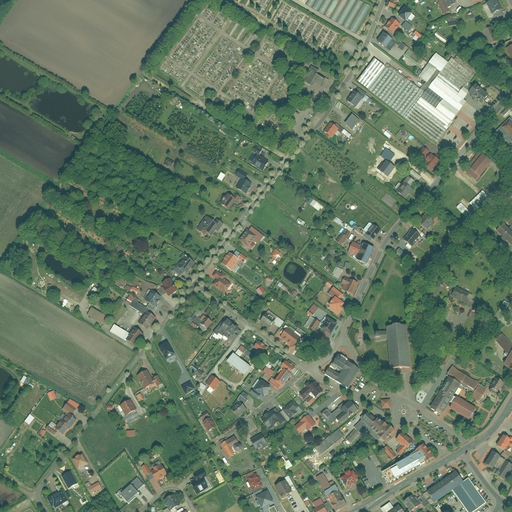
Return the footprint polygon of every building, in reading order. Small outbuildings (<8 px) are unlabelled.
[(310,0),(307,6),(312,8),(316,0),(310,0)] [(317,0),(312,9),(317,12),(323,0),(317,0)] [(325,0),(319,13),(324,16),(331,0),(325,0)] [(331,19),(339,0),(333,0),(326,17),(331,19)] [(341,0),(331,20),(336,23),(348,0),(341,0)] [(349,0),(337,24),(342,26),(356,0),(349,0)] [(343,27),(347,30),(362,3),(358,1),(343,27)] [(494,1),(486,4),(491,18),(499,15),(494,1)] [(363,4),(349,31),(356,34),(369,7),(363,4)] [(404,12),(399,17),(406,23),(410,18),(404,12)] [(392,21),(385,29),(392,35),(399,27),(392,21)] [(404,23),(401,28),(409,33),(412,27),(404,23)] [(490,30),(483,32),(488,46),(495,44),(490,30)] [(434,36),(445,44),(448,41),(437,32),(434,36)] [(411,33),(408,37),(417,44),(420,40),(411,33)] [(382,36),(376,44),(384,51),(390,42),(382,36)] [(379,56),(359,82),(395,110),(414,85),(412,84),(416,79),(374,46),(371,49),(379,56)] [(498,46),(492,49),(494,54),(501,51),(498,46)] [(404,56),(419,67),(423,61),(408,51),(404,56)] [(396,112),(436,144),(452,124),(450,122),(466,102),(462,99),(466,93),(460,88),(473,71),(455,57),(421,100),(412,92),(396,112)] [(321,86),(326,79),(316,72),(317,70),(312,66),(303,78),(310,82),(312,80),(321,86)] [(420,78),(426,82),(435,71),(429,67),(420,78)] [(478,85),(472,92),(486,105),(500,91),(494,86),(487,94),(478,85)] [(369,102),(354,90),(344,103),(352,109),(358,101),(365,107),(369,102)] [(352,116),(345,125),(353,132),(360,123),(352,116)] [(329,124),(322,133),(330,140),(336,134),(339,136),(342,132),(334,125),(333,127),(329,124)] [(387,131),(383,135),(389,140),(392,135),(387,131)] [(417,156),(411,151),(408,155),(413,160),(417,156)] [(425,162),(420,168),(427,173),(436,160),(424,151),(419,158),(425,162)] [(468,171),(477,178),(491,159),(482,152),(468,171)] [(171,167),(174,162),(167,157),(164,163),(171,167)] [(257,157),(252,165),(264,173),(269,164),(257,157)] [(387,178),(394,169),(387,163),(382,169),(380,167),(377,171),(387,178)] [(216,180),(221,183),(224,176),(220,174),(216,180)] [(251,186),(245,181),(239,189),(245,193),(251,186)] [(398,194),(405,199),(412,190),(404,185),(402,188),(399,185),(396,189),(399,192),(398,194)] [(477,214),(491,200),(482,191),(468,205),(477,214)] [(220,206),(228,211),(236,200),(228,195),(220,206)] [(313,201),(309,206),(317,212),(321,207),(313,201)] [(469,222),(473,217),(460,204),(455,209),(469,222)] [(433,220),(426,214),(420,221),(427,227),(433,220)] [(511,216),(499,229),(511,242),(511,216)] [(212,235),(218,226),(206,217),(195,232),(202,237),(206,231),(212,235)] [(360,229),(357,232),(364,237),(365,236),(368,238),(376,229),(370,224),(364,232),(360,229)] [(260,232),(253,226),(248,232),(246,230),(238,240),(251,249),(254,245),(250,242),(254,236),(259,240),(261,236),(259,234),(260,232)] [(402,241),(409,249),(421,237),(413,230),(402,241)] [(346,238),(342,235),(336,243),(339,246),(346,238)] [(365,265),(372,250),(363,246),(361,250),(352,246),(349,254),(358,258),(356,261),(365,265)] [(275,261),(280,255),(275,250),(269,257),(275,261)] [(229,255),(222,265),(231,271),(238,262),(229,255)] [(187,256),(177,269),(185,275),(194,262),(187,256)] [(337,269),(333,277),(338,279),(342,272),(337,269)] [(219,282),(216,285),(223,291),(229,285),(224,280),(227,276),(222,272),(220,274),(217,270),(212,275),(218,281),(219,282)] [(341,284),(344,286),(341,291),(349,295),(355,283),(345,278),(341,284)] [(174,291),(168,280),(161,284),(164,289),(160,291),(163,297),(174,291)] [(141,292),(126,285),(124,290),(139,297),(141,292)] [(255,291),(260,297),(266,293),(261,287),(255,291)] [(328,295),(334,300),(335,298),(338,301),(342,295),(334,288),(328,295)] [(469,296),(456,290),(452,298),(464,303),(464,305),(472,309),(475,304),(467,299),(469,296)] [(162,297),(159,292),(156,293),(159,298),(149,304),(153,311),(164,305),(160,298),(162,297)] [(57,298),(54,303),(71,313),(74,307),(57,298)] [(334,300),(327,309),(338,316),(346,306),(338,301),(335,298),(334,300)] [(154,314),(133,301),(128,307),(143,317),(138,325),(145,329),(154,314)] [(314,305),(309,311),(314,315),(319,309),(314,305)] [(92,309),(89,314),(103,323),(107,319),(92,309)] [(473,321),(475,316),(469,313),(467,319),(473,321)] [(195,315),(189,322),(199,330),(203,325),(207,329),(211,323),(204,317),(201,321),(195,315)] [(265,315),(259,323),(268,330),(272,324),(277,328),(282,321),(274,315),(271,319),(265,315)] [(337,325),(328,319),(321,330),(331,335),(337,325)] [(217,332),(230,343),(235,336),(233,334),(237,329),(226,320),(217,332)] [(315,320),(309,328),(314,332),(320,323),(315,320)] [(387,341),(389,369),(409,368),(408,339),(415,339),(415,332),(407,333),(407,326),(386,328),(386,332),(380,332),(380,333),(380,339),(380,342),(387,341)] [(114,327),(110,333),(132,347),(141,332),(134,328),(129,336),(114,327)] [(283,337),(281,340),(292,349),(297,343),(298,344),(301,340),(286,328),(281,335),(283,337)] [(324,346),(331,335),(321,330),(315,340),(324,346)] [(511,368),(511,367),(511,344),(503,335),(495,341),(505,354),(504,356),(507,358),(504,362),(511,368)] [(175,356),(167,343),(159,348),(166,361),(175,356)] [(259,343),(253,349),(262,356),(267,350),(259,343)] [(254,356),(241,346),(239,349),(252,359),(254,356)] [(448,352),(440,367),(444,369),(449,360),(453,362),(456,357),(448,352)] [(250,369),(234,355),(228,363),(244,376),(250,369)] [(324,375),(346,389),(357,371),(335,357),(324,375)] [(281,369),(284,371),(275,382),(280,386),(281,388),(291,376),(293,378),(298,372),(286,363),(281,369)] [(274,374),(266,368),(263,373),(270,379),(274,374)] [(197,370),(194,375),(200,379),(203,374),(197,370)] [(452,396),(458,387),(459,386),(469,391),(467,394),(473,398),(472,400),(479,403),(487,389),(454,371),(430,407),(442,415),(446,409),(469,423),(476,411),(452,396)] [(154,389),(161,385),(156,377),(151,380),(147,372),(137,377),(144,389),(152,385),(154,389)] [(19,383),(26,387),(29,380),(22,376),(19,383)] [(205,384),(214,392),(221,384),(212,376),(205,384)] [(272,380),(269,384),(277,390),(280,386),(275,382),(272,380)] [(491,390),(498,394),(503,384),(496,380),(491,390)] [(314,382),(301,393),(305,398),(310,394),(313,397),(321,391),(314,382)] [(180,387),(184,396),(194,392),(190,383),(180,387)] [(270,389),(261,383),(255,390),(263,397),(270,389)] [(201,384),(197,390),(201,393),(206,388),(201,384)] [(52,393),(47,395),(50,402),(55,400),(52,393)] [(140,394),(135,397),(139,403),(143,400),(140,394)] [(231,412),(236,418),(245,410),(243,407),(247,402),(240,397),(238,401),(240,403),(232,411),(231,412)] [(312,397),(307,402),(310,406),(316,402),(312,397)] [(75,406),(66,401),(61,409),(70,415),(75,406)] [(299,406),(294,401),(284,409),(291,418),(297,414),(294,410),(298,407),(299,406)] [(120,408),(126,418),(131,416),(130,414),(136,411),(130,402),(120,408)] [(348,402),(330,416),(327,412),(320,417),(328,426),(334,421),(337,425),(355,411),(348,402)] [(389,402),(381,402),(381,410),(390,410),(389,402)] [(390,431),(368,412),(355,428),(356,429),(345,443),(349,446),(360,433),(363,435),(367,432),(380,442),(382,445),(390,437),(387,434),(390,431)] [(269,413),(259,421),(266,431),(275,424),(279,428),(284,424),(277,415),(273,418),(269,413)] [(198,418),(207,434),(216,429),(207,414),(198,418)] [(68,430),(75,420),(68,415),(64,421),(62,420),(58,426),(50,421),(45,429),(53,435),(55,431),(62,435),(66,428),(68,430)] [(23,422),(28,426),(33,419),(28,416),(23,422)] [(306,417),(293,429),(298,434),(304,430),(307,433),(314,426),(306,417)] [(320,456),(343,437),(338,432),(315,450),(320,456)] [(506,434),(499,444),(505,449),(508,445),(511,447),(511,441),(510,440),(511,438),(506,434)] [(395,453),(399,456),(409,441),(400,435),(395,442),(400,445),(395,453)] [(249,442),(253,451),(264,445),(260,436),(249,442)] [(220,444),(227,458),(239,452),(233,438),(220,444)] [(392,469),(397,478),(431,459),(422,444),(414,450),(413,453),(392,469)] [(396,458),(387,447),(383,451),(392,461),(396,458)] [(511,465),(511,462),(495,452),(488,463),(489,464),(493,466),(491,469),(505,477),(511,465)] [(81,456),(71,460),(76,470),(86,465),(81,456)] [(282,458),(279,460),(286,471),(292,467),(288,461),(285,463),(282,458)] [(149,464),(142,468),(146,475),(148,474),(150,477),(154,475),(157,480),(165,475),(160,467),(153,471),(149,464)] [(195,480),(190,483),(196,494),(206,489),(202,481),(207,478),(202,470),(192,475),(195,480)] [(343,475),(344,476),(339,479),(345,491),(348,489),(350,491),(357,487),(356,485),(359,483),(353,472),(349,474),(348,472),(343,475)] [(78,484),(71,473),(62,477),(69,489),(78,484)] [(454,488),(470,511),(471,511),(485,502),(468,479),(464,482),(457,474),(431,493),(430,491),(418,500),(414,495),(405,502),(412,510),(420,504),(423,508),(434,500),(435,502),(454,488)] [(255,475),(246,480),(252,491),(261,487),(255,475)] [(288,477),(284,479),(288,487),(292,485),(288,477)] [(317,480),(334,511),(343,505),(331,484),(327,486),(322,477),(317,480)] [(144,486),(138,479),(120,496),(129,505),(139,494),(138,493),(144,486)] [(98,483),(87,488),(90,496),(97,492),(99,494),(103,491),(98,483)] [(277,487),(283,497),(289,494),(284,484),(277,487)] [(61,490),(46,499),(53,511),(68,502),(61,490)] [(267,493),(257,499),(262,509),(273,503),(267,493)] [(173,511),(171,507),(178,503),(174,495),(164,501),(167,507),(162,510),(163,511),(173,511)] [(331,511),(327,504),(324,506),(320,500),(313,504),(316,510),(312,511),(331,511)] [(18,501),(9,506),(13,511),(21,506),(18,501)] [(408,511),(407,511),(403,511),(400,505),(394,508),(391,503),(381,508),(383,511),(408,511)]
